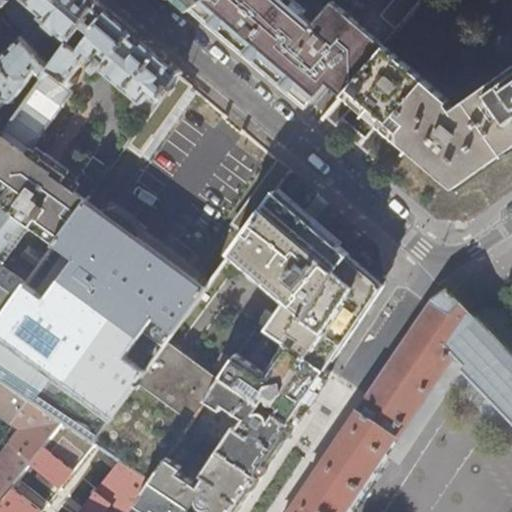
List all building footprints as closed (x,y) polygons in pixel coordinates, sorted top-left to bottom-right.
[(0,0),(0,9),(1,10),(11,0),(27,0),(43,14),(40,16),(70,43),(100,2),(98,0),(0,0)] [(191,8),(203,0),(174,0),(187,11),(191,8)] [(387,46),(426,0),(345,0),(344,0),(203,0),(191,8),(309,108),(330,83),(345,94),(387,46)] [(117,16),(100,2),(70,43),(63,53),(54,66),(46,76),(45,77),(67,92),(72,86),(74,83),(70,80),(89,54),(95,60),(91,66),(97,71),(101,65),(137,95),(129,106),(147,119),(178,75),(181,71),(157,50),(117,16)] [(0,108),(11,98),(12,99),(13,99),(14,98),(15,98),(15,97),(38,68),(46,76),(54,66),(36,47),(23,34),(0,55),(0,108)] [(45,38),(36,47),(54,66),(63,53),(45,38)] [(371,154),(379,162),(393,173),(389,176),(438,219),(470,220),(505,196),(511,190),(511,66),(454,109),(449,102),(452,100),(387,46),(345,94),(325,117),(370,156),(371,154)] [(192,87),(178,75),(147,119),(127,145),(141,155),(192,87)] [(0,319),(26,284),(2,266),(30,228),(54,245),(56,244),(87,201),(87,200),(76,191),(81,184),(69,175),(71,171),(46,152),(42,157),(32,149),(75,89),(72,86),(67,92),(45,77),(4,134),(0,139),(0,319)] [(247,234),(276,194),(292,172),(279,161),(231,223),(247,234)] [(316,228),(276,194),(247,234),(231,255),(288,301),(276,317),(266,310),(257,324),(272,334),(327,370),(338,352),(377,295),(382,288),(353,266),(345,260),(348,255),(316,228)] [(208,287),(87,201),(56,244),(59,246),(54,252),(60,257),(65,250),(76,258),(63,276),(59,273),(55,278),(60,281),(47,298),(31,285),(37,277),(33,274),(26,284),(0,319),(0,350),(11,336),(116,412),(147,371),(126,355),(144,330),(165,345),(169,341),(208,287)] [(45,258),(28,246),(20,257),(36,270),(45,258)] [(58,259),(48,253),(45,258),(36,270),(34,273),(43,279),(58,259)] [(511,359),(476,322),(469,315),(459,305),(451,296),(436,306),(368,405),(360,416),(318,477),(316,486),(298,511),(353,511),(401,441),(408,431),(453,356),(464,364),(458,372),(511,426),(511,359)] [(331,373),(327,370),(272,334),(269,339),(282,347),(264,373),(236,355),(221,377),(260,402),(263,404),(270,409),(274,411),(296,426),(314,399),(331,373)] [(220,378),(169,341),(165,345),(147,371),(116,412),(94,442),(152,482),(173,449),(204,403),(220,378)] [(64,421),(0,377),(0,411),(13,420),(8,428),(0,422),(0,454),(7,460),(0,467),(0,502),(23,474),(45,446),(64,421)] [(221,377),(220,378),(204,403),(219,413),(222,409),(241,422),(235,430),(232,428),(218,450),(261,478),(276,456),(296,426),(274,411),(269,419),(268,418),(266,414),(270,409),(263,404),(259,410),(256,411),(255,410),(260,402),(221,377)] [(94,442),(64,421),(45,446),(106,487),(89,511),(131,511),(136,506),(152,482),(94,442)] [(238,511),(247,498),(261,478),(218,450),(201,476),(204,477),(199,486),(179,473),(183,468),(172,461),(178,452),(173,449),(152,482),(191,507),(195,499),(197,500),(198,504),(194,509),(199,511),(200,511),(204,507),(208,508),(209,508),(206,511),(238,511)] [(0,511),(25,511),(42,490),(23,474),(0,502),(0,511)] [(187,511),(191,507),(152,482),(136,506),(145,511),(153,511),(154,511),(155,511),(199,511),(194,509),(192,511),(187,511)]
